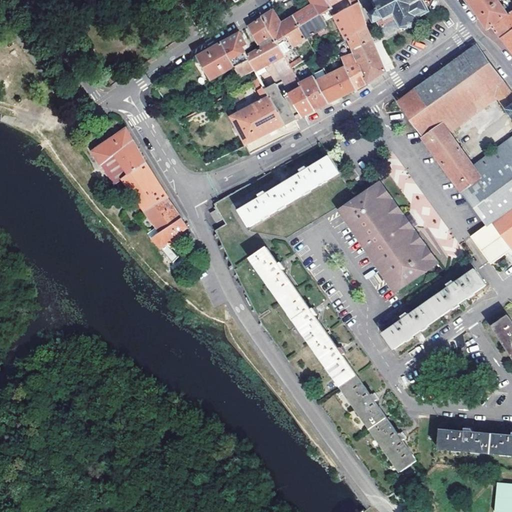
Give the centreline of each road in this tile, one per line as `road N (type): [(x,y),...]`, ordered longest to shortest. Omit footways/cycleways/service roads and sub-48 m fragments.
road 1 (residential): [(192,189),(235,303),(387,511)]
road 2 (residential): [(365,102),(504,294)]
road 3 (residential): [(365,102),(222,183),(192,189)]
road 4 (residential): [(122,93),(264,0)]
road 5 (residential): [(29,0),(95,95),(122,93)]
road 6 (residential): [(389,377),(423,405),(499,412),(511,401)]
road 7 (residential): [(474,30),(365,102)]
